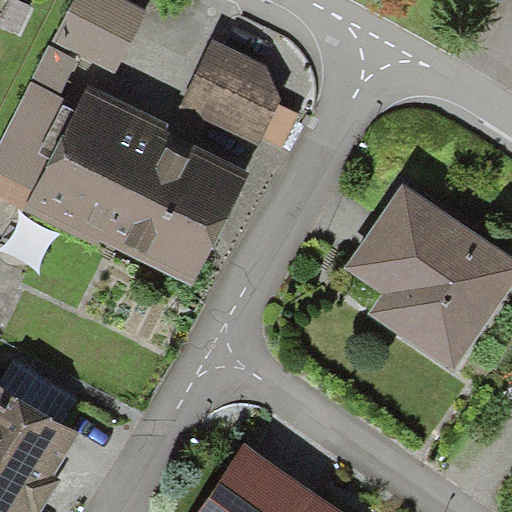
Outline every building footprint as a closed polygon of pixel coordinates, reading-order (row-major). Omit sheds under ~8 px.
[(147,16),(116,0),(77,0),(53,46),(114,78),(147,16)] [(271,70),(212,44),(182,111),(260,147),(263,141),(280,149),(294,117),(278,110),(282,102),(271,70)] [(77,63),(51,50),(36,78),(63,92),(77,63)] [(196,294),(256,170),(167,128),(90,92),(83,108),(32,87),(0,156),(0,196),(99,250),(103,244),(196,294)] [(511,281),(511,262),(403,192),(388,216),(351,271),(388,295),(373,318),(454,370),(511,281)] [(0,511),(41,511),(83,439),(0,392),(0,511)] [(337,511),(248,450),(204,511),(337,511)]
